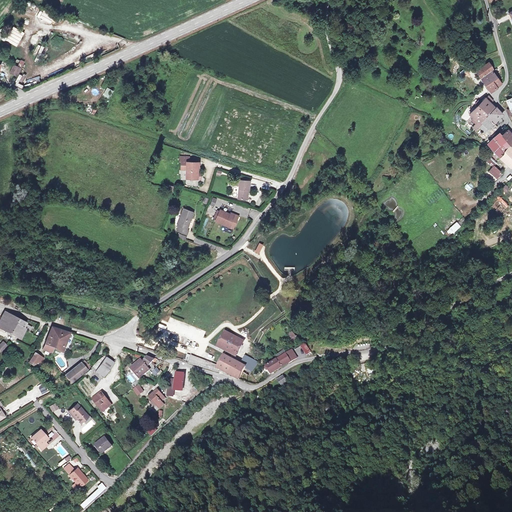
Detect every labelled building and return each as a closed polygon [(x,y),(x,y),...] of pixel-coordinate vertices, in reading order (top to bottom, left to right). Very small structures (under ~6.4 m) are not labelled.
[(42,12),(39,18),(51,23),(54,17),(42,12)] [(12,28),(8,36),(12,38),(16,30),(12,28)] [(0,29),(0,38),(5,41),(9,34),(0,29)] [(35,60),(42,62),(46,48),(40,45),(35,60)] [(16,76),(22,60),(19,59),(16,66),(12,64),(8,73),(16,76)] [(477,72),(485,86),(498,79),(494,72),(495,71),(491,65),(477,72)] [(498,79),(485,86),(485,87),(489,94),(502,86),(498,79)] [(476,124),(478,126),(485,118),(493,109),(491,106),(489,103),(486,99),(469,116),(476,124)] [(493,109),(485,118),(492,125),(500,116),(500,115),(493,108),(493,109)] [(485,118),(478,126),(477,128),(484,134),(492,125),(485,118)] [(477,128),(474,131),(481,137),(484,134),(477,128)] [(509,147),(511,151),(511,137),(508,132),(506,128),(500,133),(503,136),(501,138),(504,141),(509,147)] [(487,145),(493,151),(504,141),(501,138),(503,136),(500,133),(498,135),(497,133),(491,138),(493,140),(487,145)] [(504,152),(509,147),(504,141),(493,151),(499,159),(505,154),(504,152)] [(508,167),(511,162),(511,151),(509,147),(504,152),(505,154),(499,159),(508,167)] [(306,155),(315,160),(318,155),(309,150),(306,155)] [(503,172),(489,159),(484,164),(487,167),(484,170),(496,180),(503,172)] [(187,177),(196,177),(197,172),(197,167),(198,166),(198,161),(188,161),(186,161),(186,177),(187,177)] [(250,181),(242,181),(241,186),(240,199),(249,200),(250,190),(249,190),(250,181)] [(187,229),(192,213),(181,209),(176,227),(178,227),(176,232),(187,235),(189,230),(187,229)] [(220,209),(220,210),(215,221),(223,224),(223,222),(230,225),(229,227),(233,229),(238,217),(239,215),(231,212),(230,214),(224,211),(220,209)] [(446,230),(451,235),(461,226),(456,221),(446,230)] [(15,326),(17,320),(3,314),(0,322),(0,329),(20,341),(25,331),(15,326)] [(25,324),(17,320),(15,326),(25,331),(28,333),(31,328),(25,325),(25,324)] [(52,351),(59,332),(51,329),(43,352),(51,355),(52,351)] [(59,332),(52,351),(61,354),(69,334),(59,330),(59,332)] [(241,342),(227,335),(224,336),(219,345),(220,349),(234,356),(237,355),(242,346),(241,342)] [(311,352),(306,344),(302,347),(307,354),(311,352)] [(294,360),(289,353),(279,360),(265,370),(266,371),(268,370),(272,375),(294,360)] [(33,367),(37,362),(40,364),(43,360),(33,355),(28,363),(33,367)] [(103,379),(113,365),(103,357),(94,364),(92,367),(91,369),(103,379)] [(219,372),(239,382),(242,377),(246,368),(253,373),(260,364),(245,357),(241,365),(224,358),(221,367),(191,358),(189,363),(189,365),(219,375),(219,372)] [(149,368),(150,367),(155,362),(148,359),(145,362),(149,368)] [(84,361),(80,365),(82,367),(86,371),(90,367),(84,361)] [(142,367),(139,364),(132,370),(140,379),(150,372),(144,365),(142,367)] [(82,367),(80,365),(74,371),(76,373),(82,367)] [(76,373),(74,371),(66,378),(72,385),(86,371),(82,367),(76,373)] [(184,374),(176,373),(175,381),(174,391),(182,391),(184,374)] [(284,377),(279,381),(282,385),(287,382),(284,377)] [(139,386),(133,391),(138,397),(144,392),(139,386)] [(149,398),(159,410),(163,406),(161,403),(166,399),(158,390),(149,398)] [(93,400),(102,411),(109,404),(101,394),(93,400)] [(72,396),(56,404),(58,407),(74,399),(72,396)] [(59,410),(56,405),(50,408),(53,413),(59,410)] [(73,415),(74,414),(82,422),(83,420),(88,416),(81,407),(80,408),(77,405),(69,411),(73,415)] [(48,444),(46,441),(49,438),(41,430),(32,437),(43,449),(48,444)] [(107,438),(97,445),(103,454),(114,447),(107,438)] [(23,455),(27,452),(22,446),(18,449),(23,455)] [(74,469),(69,463),(65,467),(70,472),(74,469)] [(78,472),(74,469),(70,472),(69,473),(76,480),(80,485),(88,479),(80,470),(78,472)] [(83,509),(106,487),(101,482),(97,487),(98,488),(80,505),(83,509)]
